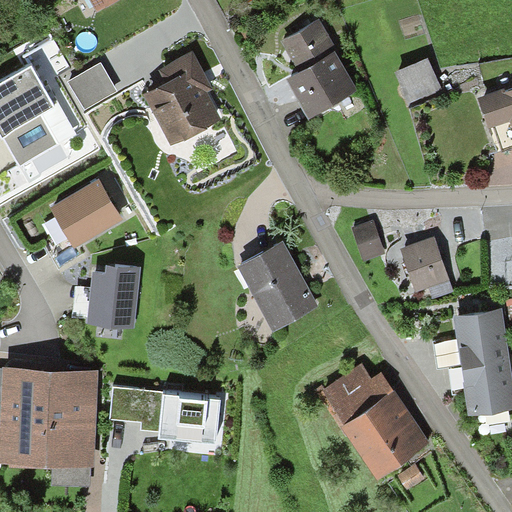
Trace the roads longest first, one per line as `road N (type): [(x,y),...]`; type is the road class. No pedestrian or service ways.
road 1 (unclassified): [(299,188),(401,373),(499,511)]
road 2 (unclassified): [(194,0),(299,188)]
road 3 (residential): [(299,188),(384,201),(511,191)]
